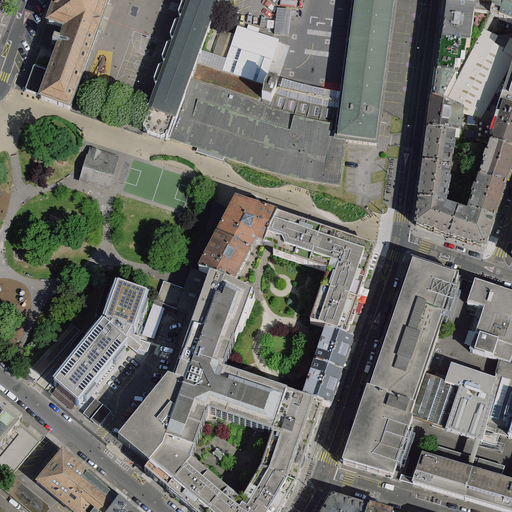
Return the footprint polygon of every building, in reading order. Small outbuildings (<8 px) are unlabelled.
[(110,0),(55,0),(47,25),(50,26),(65,32),(59,48),(50,73),(41,98),(40,100),(70,111),(110,0)] [(188,0),(143,130),(146,131),(148,136),(161,141),(166,138),(171,139),(199,63),(202,54),(213,24),(221,0),(188,0)] [(337,141),(345,142),(376,145),(381,111),(395,0),(355,0),(343,94),(339,124),(337,141)] [(446,0),(445,9),(475,13),(476,5),(494,8),(496,0),(446,0)] [(511,0),(496,0),(494,8),(491,15),(491,16),(511,24),(511,0)] [(476,5),(475,13),(491,15),(494,8),(476,5)] [(280,8),(277,8),(275,35),(280,35),(289,37),(292,9),(280,8)] [(470,48),(475,13),(445,9),(441,44),(466,47),(470,48)] [(65,32),(50,26),(49,28),(46,27),(39,46),(51,51),(53,46),(59,48),(65,32)] [(494,45),(498,38),(483,30),(480,37),(494,45)] [(479,120),(481,122),(487,111),(511,63),(511,35),(498,38),(494,45),(480,37),(456,81),(444,105),(463,114),(469,116),(479,120)] [(465,59),(466,47),(441,44),(436,77),(454,78),(455,67),(460,67),(462,59),(465,59)] [(199,63),(264,85),(271,62),(267,61),(231,49),(227,62),(213,57),(202,54),(199,63)] [(264,85),(199,63),(171,139),(198,148),(265,171),(296,179),(339,185),(345,142),(337,141),(339,124),(298,116),(270,108),(257,104),(267,86),(264,85)] [(41,98),(50,73),(34,67),(25,92),(41,98)] [(511,99),(511,69),(507,84),(503,97),(511,99)] [(454,79),(454,78),(436,77),(433,100),(444,105),(456,81),(454,79)] [(257,104),(270,108),(272,101),(276,94),(276,91),(277,84),(269,81),(267,86),(257,104)] [(280,92),(276,91),(276,94),(270,108),(298,116),(339,124),(343,94),(283,83),(280,92)] [(503,97),(507,84),(503,83),(497,94),(503,97)] [(493,145),(492,146),(511,152),(511,99),(503,97),(499,109),(493,127),(490,136),(493,137),(493,145)] [(463,114),(444,105),(433,100),(429,133),(455,137),(460,137),(463,114)] [(487,111),(481,122),(493,127),(499,109),(492,106),(490,112),(487,111)] [(479,120),(469,116),(468,125),(478,126),(479,120)] [(490,136),(493,127),(481,122),(479,120),(478,126),(476,140),(493,145),(493,137),(490,136)] [(476,139),(476,133),(467,131),(466,138),(476,139)] [(455,137),(429,133),(425,167),(450,171),(455,137)] [(481,180),(506,186),(511,168),(511,152),(492,146),(481,180)] [(118,159),(90,150),(81,182),(108,190),(118,159)] [(450,171),(425,167),(420,203),(445,208),(450,171)] [(471,214),(494,221),(506,186),(481,180),(470,213),(471,214)] [(459,213),(445,208),(420,203),(417,226),(451,238),(459,213)] [(219,238),(253,250),(254,248),(253,246),(251,245),(252,242),(265,246),(278,217),(237,204),(219,238)] [(470,216),(459,213),(451,238),(485,249),(494,221),(471,214),(470,216)] [(322,232),(278,217),(265,246),(276,250),(274,255),(310,267),(322,232)] [(372,248),(322,232),(310,267),(329,273),(323,290),(358,302),(375,254),(372,248)] [(219,238),(199,272),(211,278),(225,282),(234,286),(253,250),(219,238)] [(459,278),(412,262),(368,391),(415,408),(426,376),(428,368),(454,292),(459,279),(459,278)] [(211,278),(199,272),(192,270),(185,290),(177,309),(189,313),(197,316),(211,278)] [(211,278),(197,316),(179,365),(173,381),(169,380),(153,398),(119,440),(150,465),(163,450),(212,317),(225,282),(211,278)] [(463,280),(459,279),(454,292),(458,293),(463,280)] [(234,286),(225,282),(212,317),(215,318),(221,331),(219,337),(236,342),(253,296),(234,286)] [(185,290),(165,283),(157,303),(177,309),(185,290)] [(511,295),(475,283),(468,305),(477,308),(485,311),(474,343),(471,353),(500,362),(511,366),(511,295)] [(105,328),(56,387),(78,407),(128,346),(126,345),(130,340),(132,335),(134,335),(146,299),(118,289),(106,325),(112,328),(110,332),(105,328)] [(358,302),(323,290),(311,325),(328,330),(346,337),(358,302)] [(485,311),(477,308),(475,316),(478,317),(470,341),(474,343),(485,311)] [(197,316),(189,313),(171,363),(179,365),(197,316)] [(323,406),(304,399),(225,372),(236,342),(219,337),(221,331),(215,318),(212,317),(163,450),(150,465),(145,471),(168,490),(192,462),(209,414),(273,436),(308,448),(323,406)] [(346,337),(328,330),(316,364),(342,374),(354,340),(346,337)] [(53,360),(42,352),(29,368),(40,376),(53,360)] [(511,430),(511,366),(500,362),(495,381),(490,399),(494,401),(485,432),(510,438),(511,430)] [(342,374),(316,364),(304,399),(323,406),(330,408),(342,374)] [(452,367),(447,382),(446,384),(461,389),(447,431),(482,443),(485,432),(494,401),(490,399),(495,381),(452,367)] [(411,419),(413,420),(423,423),(447,431),(461,389),(446,384),(447,382),(437,379),(426,376),(415,408),(411,419)] [(411,419),(415,408),(368,391),(343,464),(393,479),(401,456),(413,420),(411,419)] [(0,407),(18,423),(23,418),(0,399),(0,407)] [(96,401),(84,415),(99,428),(111,414),(96,401)] [(0,450),(21,425),(18,423),(0,407),(0,450)] [(41,441),(21,425),(0,450),(0,468),(11,478),(41,441)] [(308,448),(273,436),(262,470),(296,485),(308,448)] [(225,456),(218,449),(213,455),(221,461),(225,456)] [(98,511),(111,511),(121,500),(63,453),(38,483),(62,503),(72,511),(86,511),(92,506),(97,510),(98,511)] [(410,459),(401,456),(393,479),(403,482),(406,472),(410,459)] [(465,500),(473,472),(425,458),(423,457),(417,475),(413,485),(465,500)] [(505,468),(479,460),(476,473),(501,481),(505,468)] [(194,511),(211,511),(229,492),(192,462),(168,490),(194,511)] [(280,511),(296,485),(262,470),(244,501),(263,511),(280,511)] [(413,485),(417,475),(408,472),(406,472),(403,482),(405,482),(413,485)] [(505,511),(511,511),(511,483),(501,481),(476,473),(473,472),(465,500),(505,511)] [(11,478),(2,489),(29,511),(45,511),(49,508),(11,478)] [(263,511),(244,501),(240,501),(229,492),(211,511),(263,511)] [(324,511),(367,511),(369,508),(334,498),(332,499),(324,511)] [(134,511),(121,500),(111,511),(134,511)]
